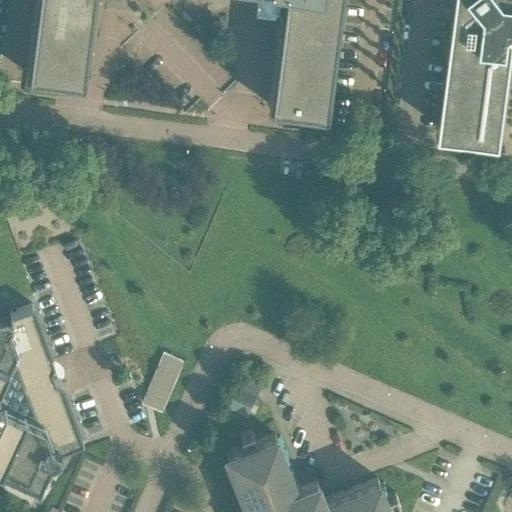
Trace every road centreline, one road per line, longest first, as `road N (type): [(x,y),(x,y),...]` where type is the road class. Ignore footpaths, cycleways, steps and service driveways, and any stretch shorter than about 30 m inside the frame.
road 1 (residential): [(511,172),(0,107)]
road 2 (residential): [(140,511),(209,355),(227,341),(251,341),(511,455)]
